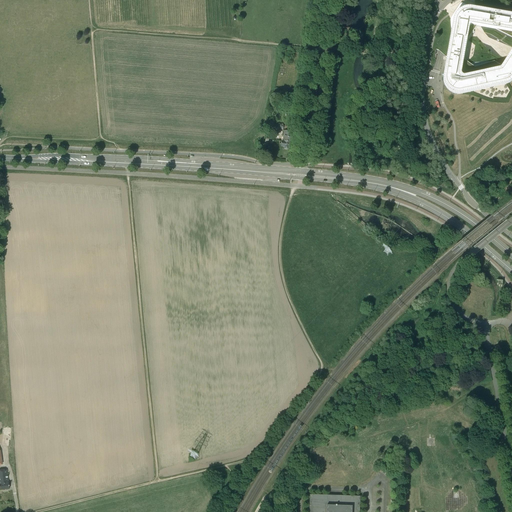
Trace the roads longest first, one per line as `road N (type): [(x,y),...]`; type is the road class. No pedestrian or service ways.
road 1 (primary): [(301,171),(0,158)]
road 2 (primary): [(0,158),(300,177)]
road 3 (unclassified): [(488,218),(441,160),(423,113),(428,33),(449,0)]
road 4 (primary): [(300,177),(415,199),(511,268)]
road 5 (primary): [(511,254),(418,191),(301,171)]
road 6 (track): [(91,28),(320,48)]
road 7 (unclassified): [(301,171),(328,0)]
road 8 (unclassified): [(511,464),(483,324)]
road 9 (unclassified): [(298,511),(306,489),(364,489),(382,476),(385,511)]
